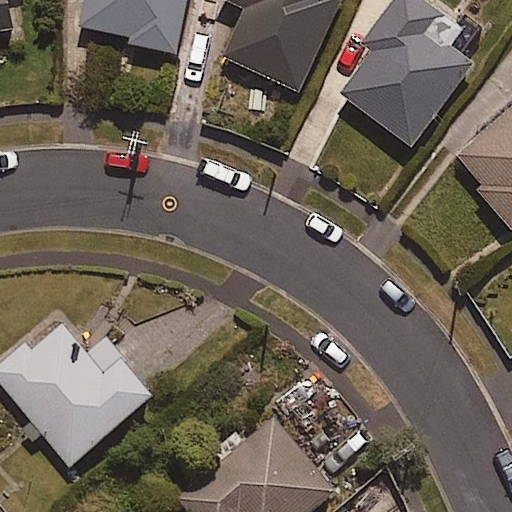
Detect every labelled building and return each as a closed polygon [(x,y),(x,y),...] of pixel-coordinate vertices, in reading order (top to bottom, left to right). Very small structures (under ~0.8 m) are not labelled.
[(0,0),(0,33),(12,33),(10,0),(0,0)] [(186,0),(85,0),(80,24),(177,44),(186,0)] [(341,0),(222,0),(240,9),(220,51),(298,89),(341,0)] [(478,29),(438,0),(395,0),(369,36),(380,43),(343,94),(413,145),(473,62),(461,53),(478,29)] [(481,182),(477,185),(511,226),(511,105),(456,152),(481,182)] [(0,361),(0,379),(33,420),(20,431),(31,444),(44,433),(69,463),(153,394),(100,330),(84,343),(59,313),(0,361)] [(307,511),(336,489),(277,417),(178,497),(190,511),(307,511)]
